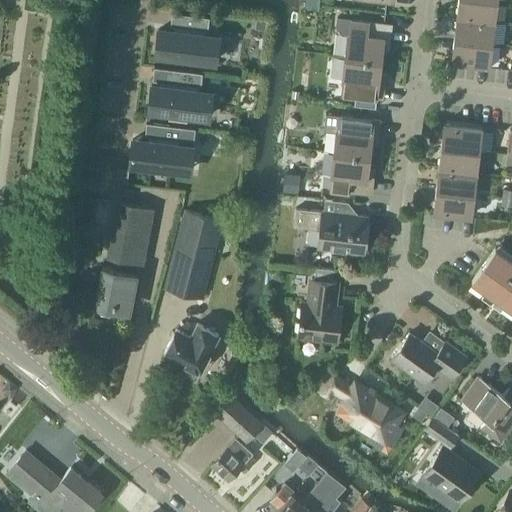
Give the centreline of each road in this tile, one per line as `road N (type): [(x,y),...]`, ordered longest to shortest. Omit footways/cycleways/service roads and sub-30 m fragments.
road 1 (tertiary): [(0,342),(200,511)]
road 2 (residential): [(409,282),(399,276),(416,87)]
road 3 (residential): [(125,161),(144,0)]
road 4 (residential): [(511,351),(409,282)]
